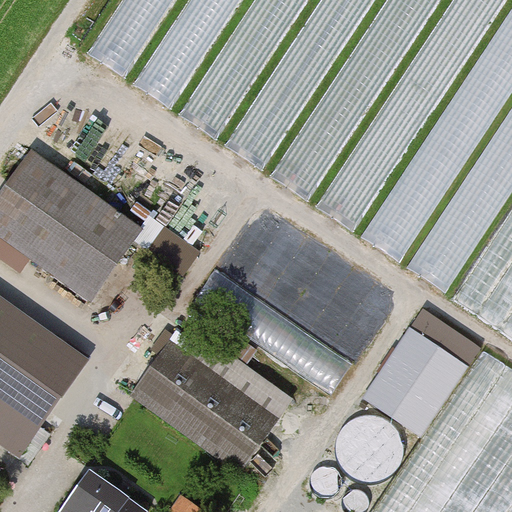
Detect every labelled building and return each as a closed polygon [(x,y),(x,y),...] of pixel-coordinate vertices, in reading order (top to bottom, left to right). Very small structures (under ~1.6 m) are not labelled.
[(134,80),(181,0),(132,0),(98,58),(134,80)] [(182,112),(246,0),(198,0),(145,91),(182,112)] [(261,0),(190,121),(226,142),(309,0),(261,0)] [(317,207),(361,233),(444,95),(448,97),(506,0),(324,0),(235,151),(268,170),(321,81),(331,87),(276,179),(319,204),(317,207)] [(511,1),(371,241),(411,265),(511,93),(511,1)] [(511,109),(418,274),(458,296),(511,203),(511,109)] [(38,153),(0,208),(0,234),(98,301),(148,228),(38,153)] [(511,341),(511,217),(456,306),(511,341)] [(197,305),(339,387),(357,356),(215,273),(197,305)] [(0,297),(0,439),(24,457),(91,362),(0,297)] [(425,308),(366,398),(426,437),(485,346),(425,308)] [(174,345),(138,396),(248,473),(284,422),(174,345)] [(511,511),(511,375),(477,354),(379,511),(511,511)] [(151,511),(96,475),(70,511),(151,511)]
